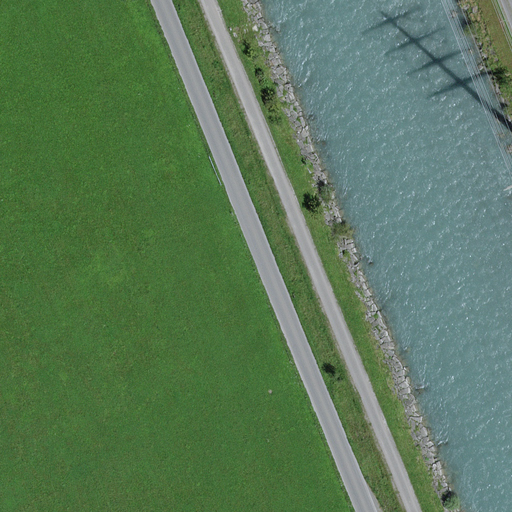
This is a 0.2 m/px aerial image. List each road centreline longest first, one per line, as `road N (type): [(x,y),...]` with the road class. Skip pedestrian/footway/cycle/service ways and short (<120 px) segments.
road 1 (track): [(421,511),(211,0)]
road 2 (unclassified): [(366,511),(161,0)]
